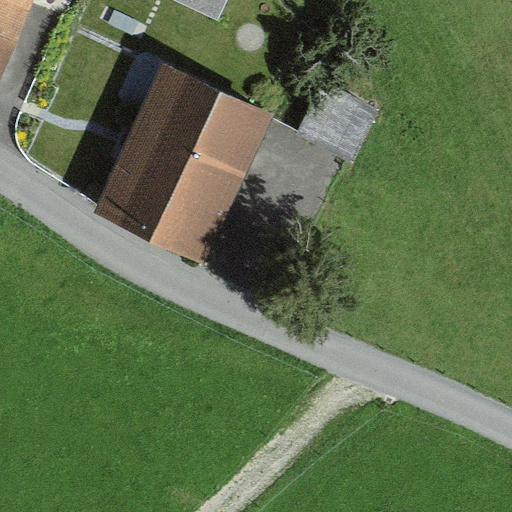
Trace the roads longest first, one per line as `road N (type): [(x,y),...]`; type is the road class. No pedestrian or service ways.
road 1 (track): [(511,433),(153,269),(0,173)]
road 2 (track): [(219,511),(377,369)]
